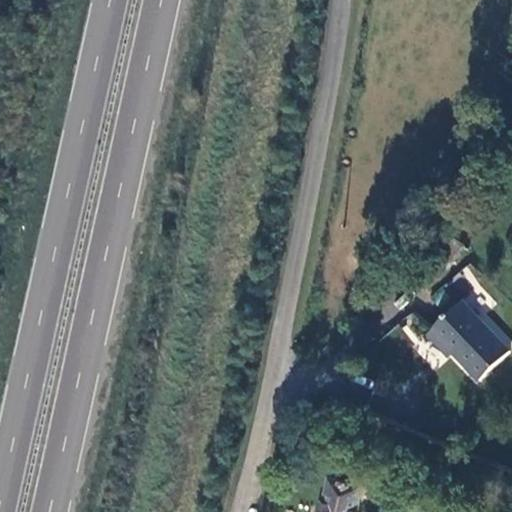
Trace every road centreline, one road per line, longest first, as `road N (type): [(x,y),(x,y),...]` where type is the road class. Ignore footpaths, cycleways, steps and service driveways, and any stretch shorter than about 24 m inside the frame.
road 1 (trunk): [(119,0),(4,511)]
road 2 (trunk): [(56,511),(170,0)]
road 3 (unclassified): [(344,0),(313,210),(247,511)]
